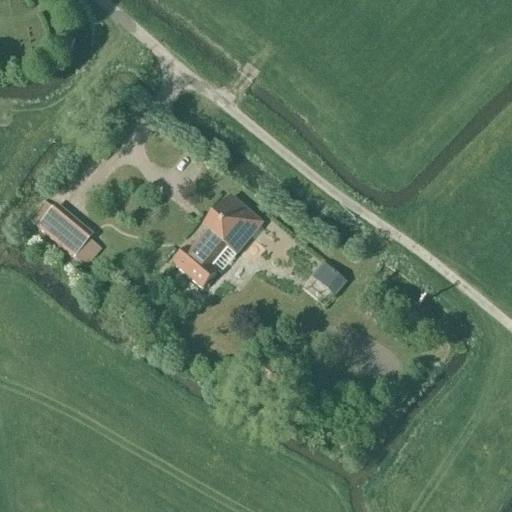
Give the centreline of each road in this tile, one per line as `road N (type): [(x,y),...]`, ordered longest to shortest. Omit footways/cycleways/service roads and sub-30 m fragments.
road 1 (unclassified): [(358,211),(101,0)]
road 2 (track): [(511,328),(358,211)]
